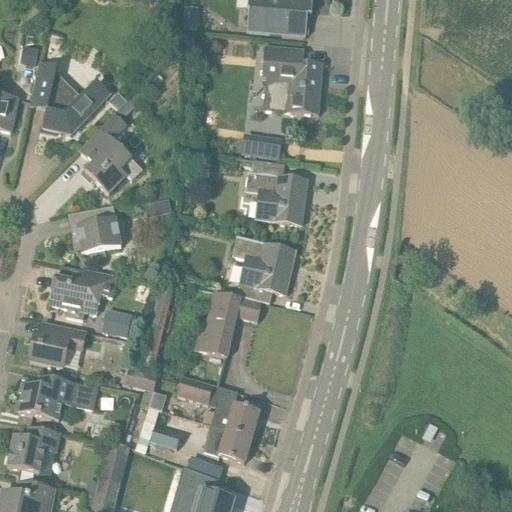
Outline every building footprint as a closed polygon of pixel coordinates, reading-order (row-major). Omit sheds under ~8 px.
[(249,13),(247,36),(305,41),(307,18),(311,19),(312,0),(260,0),(260,12),(248,11),(247,13),(249,13)] [(32,67),(35,52),(22,49),(19,64),(32,67)] [(319,119),(323,68),(303,66),(304,53),(265,49),(262,83),(274,84),(271,115),(319,119)] [(82,100),(56,76),(57,70),(39,66),(32,102),(48,106),(44,131),(73,137),(111,96),(97,84),(82,100)] [(0,133),(11,136),(19,102),(0,97),(0,133)] [(127,180),(131,183),(141,172),(100,132),(79,155),(92,168),(83,178),(87,182),(89,180),(108,199),(127,180)] [(243,158),(281,160),(282,140),(244,137),(243,158)] [(279,181),(281,168),(252,164),(250,177),(248,176),(245,196),(259,198),(256,223),(301,229),(307,185),(279,181)] [(82,258),(121,251),(113,210),(86,215),(88,227),(77,229),(82,258)] [(285,299),(295,256),(237,242),(232,261),(246,264),(240,287),(237,299),(270,307),(272,296),(285,299)] [(113,302),(117,281),(83,274),(80,287),(55,281),(50,309),(64,312),(62,320),(81,324),(83,316),(87,316),(91,298),(113,302)] [(161,287),(141,369),(158,374),(179,291),(161,287)] [(257,325),(261,307),(241,304),(241,302),(197,291),(183,351),(227,361),(236,320),(257,325)] [(128,340),(133,317),(105,312),(100,335),(128,340)] [(81,353),(85,336),(50,328),(47,340),(36,338),(30,365),(63,372),(68,350),(81,353)] [(154,395),(159,378),(126,370),(122,387),(154,395)] [(97,391),(78,388),(40,379),(37,391),(25,389),(19,416),(58,424),(62,407),(74,409),(93,413),(97,391)] [(209,395),(212,387),(193,382),(191,390),(175,385),(171,397),(207,408),(210,396),(209,395)] [(160,412),(163,399),(143,394),(139,406),(160,412)] [(233,407),(219,403),(211,428),(252,441),(259,415),(233,407)] [(177,453),(181,439),(171,435),(152,430),(157,412),(148,410),(139,439),(138,441),(177,453)] [(116,442),(119,426),(108,424),(105,440),(116,442)] [(244,467),(252,441),(211,428),(203,455),(244,467)] [(56,457),(60,437),(29,430),(26,442),(14,439),(8,471),(39,478),(44,454),(56,457)] [(113,511),(130,450),(109,446),(94,501),(91,511),(113,511)] [(230,511),(233,503),(215,498),(219,485),(183,471),(176,496),(197,502),(193,511),(230,511)] [(51,511),(55,493),(20,486),(18,499),(3,495),(0,509),(0,511),(51,511)] [(85,511),(91,511),(94,501),(84,499),(81,511),(85,511)]
